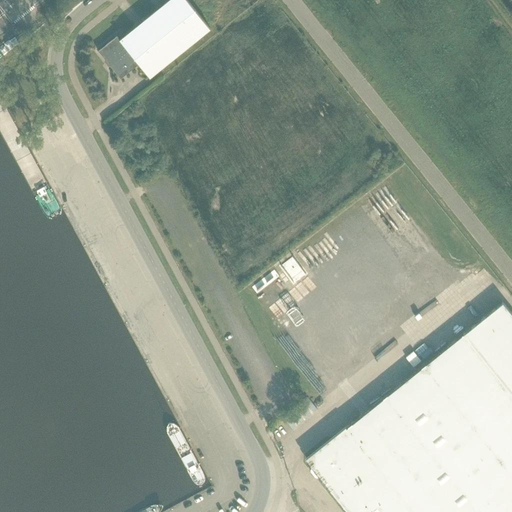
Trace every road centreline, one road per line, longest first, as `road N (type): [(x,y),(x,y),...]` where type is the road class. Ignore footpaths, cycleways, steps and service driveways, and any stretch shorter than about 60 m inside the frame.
road 1 (tertiary): [(257,511),(266,488),(258,457),(57,84),(55,54),(66,26),(96,0)]
road 2 (unclassified): [(511,273),(291,0)]
